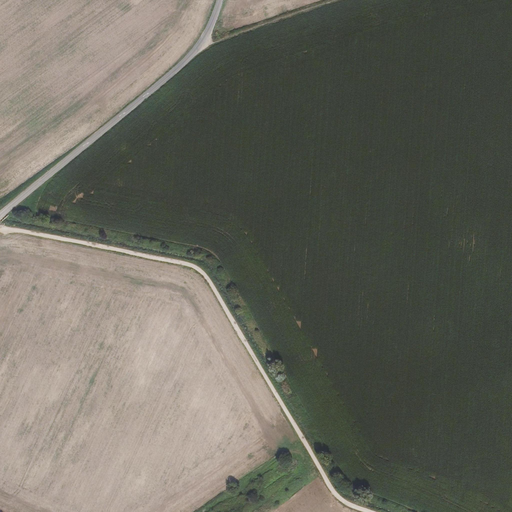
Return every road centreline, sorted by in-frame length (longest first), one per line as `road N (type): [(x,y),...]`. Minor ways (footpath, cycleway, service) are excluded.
road 1 (track): [(374,511),(331,486),(205,272),(163,256),(0,230)]
road 2 (unclassified): [(0,214),(201,44),(218,0)]
road 3 (track): [(201,44),(332,0)]
